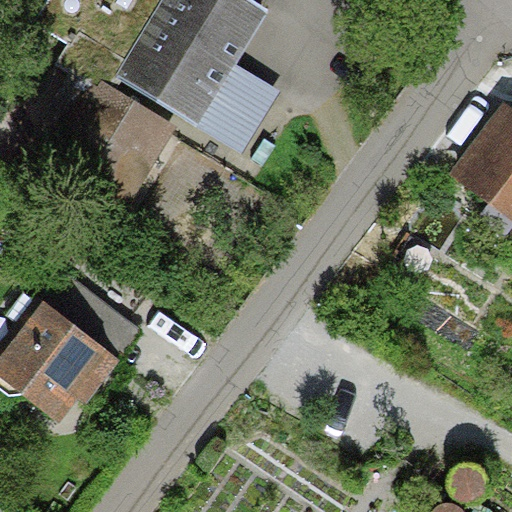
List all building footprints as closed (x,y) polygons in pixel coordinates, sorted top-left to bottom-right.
[(51,0),(36,26),(69,46),(57,65),(67,71),(105,95),(110,87),(116,77),(199,128),(270,13),(248,0),(51,0)] [(177,129),(110,87),(105,95),(67,71),(20,146),(124,212),(172,136),(177,129)] [(511,112),(503,106),(448,179),(511,226),(511,236),(510,240),(511,241),(511,112)] [(267,193),(172,136),(124,212),(222,272),(267,193)] [(41,303),(44,305),(115,359),(137,330),(63,274),(41,303)] [(115,359),(44,305),(0,362),(0,381),(61,427),(80,402),(87,407),(120,363),(115,359)] [(455,501),(465,506),(477,503),(485,495),(486,483),(480,473),(470,468),(458,471),(450,479),(449,491),(455,501)]
